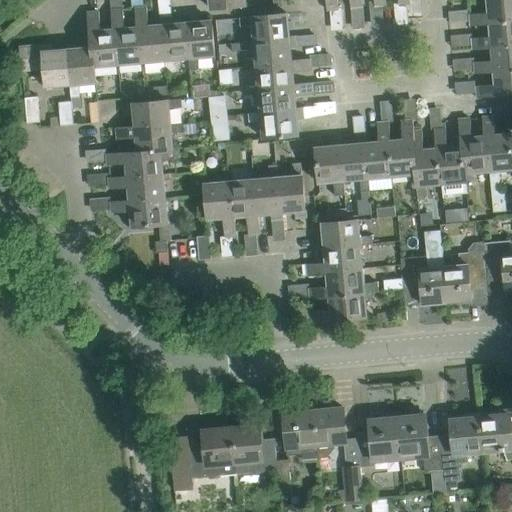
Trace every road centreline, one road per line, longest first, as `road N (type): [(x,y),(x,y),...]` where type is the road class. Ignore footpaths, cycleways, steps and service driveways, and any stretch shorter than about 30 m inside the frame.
road 1 (residential): [(434,29),(336,38),(341,92),(440,83)]
road 2 (residential): [(511,347),(474,342),(281,360)]
road 3 (residential): [(281,360),(272,266),(173,274)]
road 4 (residential): [(147,511),(139,405),(159,349)]
road 5 (residential): [(159,349),(57,251)]
road 6 (residential): [(57,251),(77,231),(67,130)]
road 7 (residential): [(281,360),(211,364),(159,349)]
